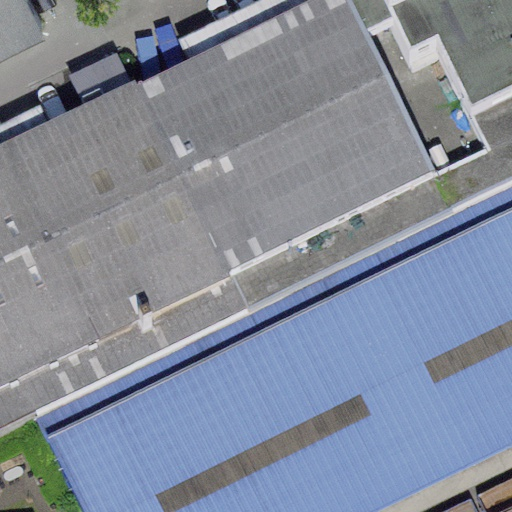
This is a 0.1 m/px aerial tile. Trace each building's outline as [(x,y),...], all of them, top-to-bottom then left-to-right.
[(0,0),(0,47),(46,25),(33,0),(0,0)] [(511,67),(478,0),(388,0),(400,22),(392,25),(414,70),(440,57),(490,159),(492,162),(511,152),(511,67)] [(511,0),(478,0),(511,67),(511,0)] [(244,323),(511,192),(511,152),(492,162),(490,159),(436,186),(347,4),(141,105),(232,288),(228,290),(244,323)] [(141,105),(0,174),(0,443),(39,424),(114,387),(98,355),(228,290),(232,288),(141,105)] [(39,424),(81,511),(427,511),(511,470),(511,192),(244,323),(114,387),(39,424)]
